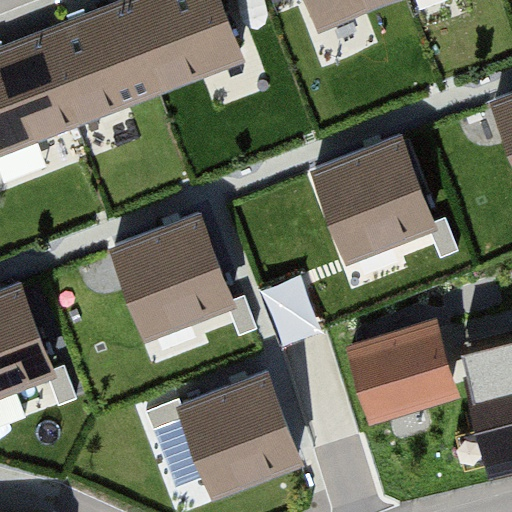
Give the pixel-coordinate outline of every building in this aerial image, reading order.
[(125,0),(124,0),(43,32),(76,114),(158,82),(125,0)] [(221,0),(127,0),(126,1),(159,83),(241,50),(221,0)] [(315,0),(324,20),(373,0),(315,0)] [(40,34),(0,49),(0,144),(73,116),(40,34)] [(511,93),(499,98),(511,130),(511,93)] [(401,136),(319,168),(352,250),(434,218),(401,136)] [(202,214),(120,247),(153,329),(235,296),(202,214)] [(20,283),(0,290),(0,385),(53,365),(20,283)] [(433,322),(353,347),(374,412),(453,386),(433,322)] [(511,358),(470,368),(491,458),(511,453),(511,358)] [(267,372),(185,404),(218,487),(300,454),(267,372)]
